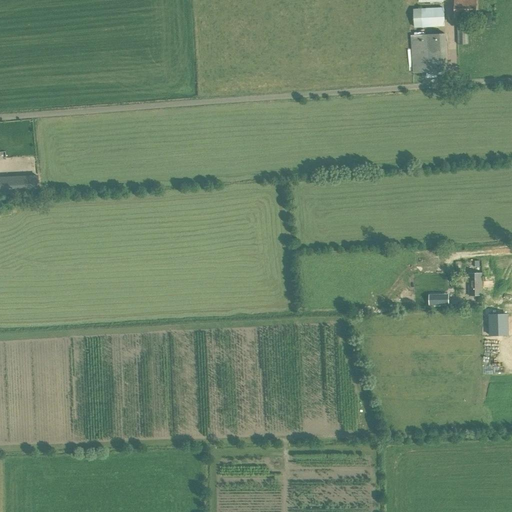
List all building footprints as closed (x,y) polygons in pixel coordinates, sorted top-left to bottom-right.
[(454,0),(454,17),(477,18),(476,0),(454,0)] [(413,9),(413,26),(445,25),(444,8),(413,9)] [(468,25),(457,26),(458,44),(469,44),(468,25)] [(445,33),(411,35),(413,72),(447,70),(445,33)] [(0,176),(0,193),(21,193),(20,176),(0,176)] [(511,270),(494,271),(494,282),(511,281),(511,270)] [(482,273),(468,273),(468,296),(482,296),(482,273)] [(429,295),(429,305),(441,305),(441,295),(429,295)] [(508,335),(508,319),(507,314),(489,314),(489,317),(490,335),(508,335)]
